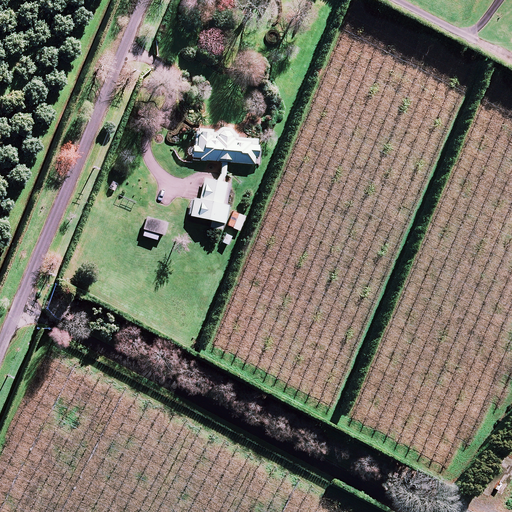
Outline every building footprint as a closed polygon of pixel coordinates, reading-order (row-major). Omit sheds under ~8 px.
[(226,161),(260,162),(261,144),(258,144),(258,138),(235,137),(235,129),(234,128),(233,127),(232,127),(231,126),(230,126),(229,125),(228,125),(227,125),(226,126),(225,126),(223,126),(222,127),(221,127),(221,128),(195,127),(195,144),(193,144),(192,156),(192,159),(221,161),(221,169),(216,179),(204,177),(200,198),(192,196),(189,213),(211,218),(210,225),(223,228),(228,204),(222,202),(226,182),(221,180),(226,173),(226,161)] [(119,183),(112,180),(108,188),(115,192),(119,183)] [(245,216),(232,210),(227,224),(239,229),(245,216)] [(166,221),(146,215),(143,228),(163,233),(166,221)] [(228,243),(231,234),(222,230),(218,239),(228,243)]
